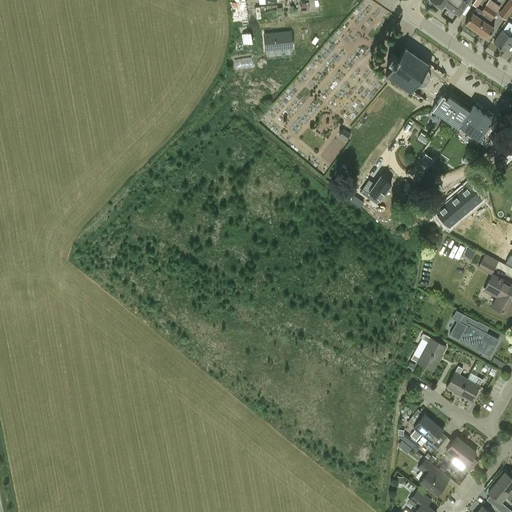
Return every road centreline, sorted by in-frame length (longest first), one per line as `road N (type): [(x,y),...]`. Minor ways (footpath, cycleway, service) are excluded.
road 1 (residential): [(511,142),(474,170),(426,182),(391,161),(403,135)]
road 2 (secondary): [(511,82),(407,13)]
